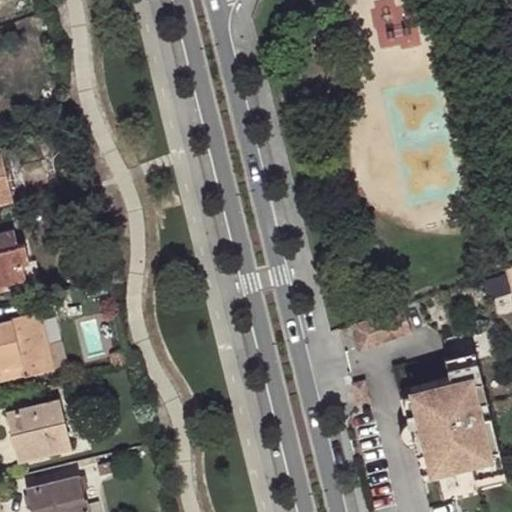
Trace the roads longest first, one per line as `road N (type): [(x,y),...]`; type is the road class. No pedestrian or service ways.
road 1 (tertiary): [(178,0),(305,511)]
road 2 (tertiary): [(336,511),(209,0)]
